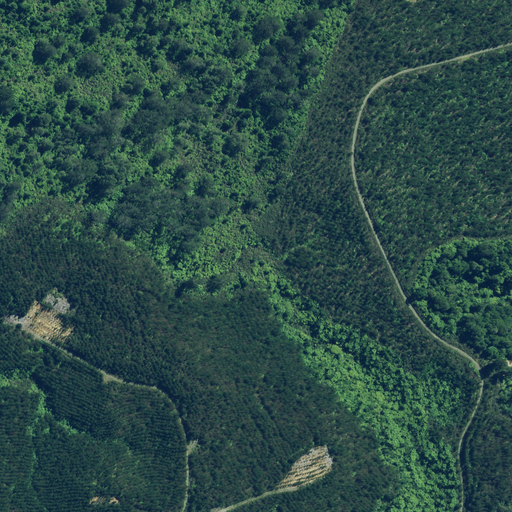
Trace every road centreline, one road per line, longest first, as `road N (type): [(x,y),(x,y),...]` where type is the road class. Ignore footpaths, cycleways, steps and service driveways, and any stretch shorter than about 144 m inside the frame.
road 1 (track): [(511,39),(376,74),(350,123),(358,180),(393,260),(425,320),(479,366),(477,407),(460,441),(456,511)]
road 2 (track): [(49,332),(170,399),(196,453),(182,511)]
